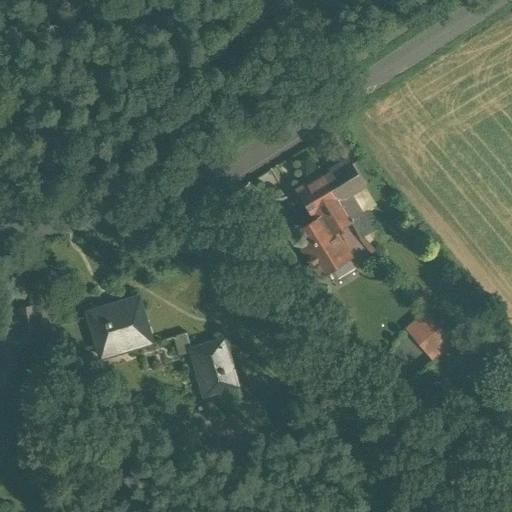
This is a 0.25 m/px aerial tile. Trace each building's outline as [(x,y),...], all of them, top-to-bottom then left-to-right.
[(334,151),(309,166),(327,195),(339,187),(351,180),(334,151)] [(327,195),(309,166),(285,181),(303,209),(304,208),(327,195)] [(339,187),(327,195),(338,214),(350,206),(339,187)] [(337,249),(321,223),(339,215),(338,214),(327,195),(304,208),(306,212),(292,220),(286,218),(279,221),(278,228),(282,234),(288,236),(301,256),(300,263),(303,269),(310,271),(316,268),(318,261),(337,249)] [(350,206),(338,214),(339,215),(349,231),(365,221),(354,204),(350,206)] [(138,300),(90,315),(104,360),(152,345),(138,300)] [(49,306),(35,308),(37,329),(50,327),(49,306)] [(37,329),(35,308),(20,310),(21,334),(37,329)] [(451,342),(427,313),(406,330),(431,359),(451,342)] [(238,375),(224,331),(192,341),(204,381),(219,377),(220,381),(238,375)] [(0,364),(22,356),(14,332),(0,336),(0,364)] [(469,338),(459,347),(470,360),(480,350),(469,338)] [(238,375),(220,381),(225,396),(248,389),(243,373),(238,375)]
